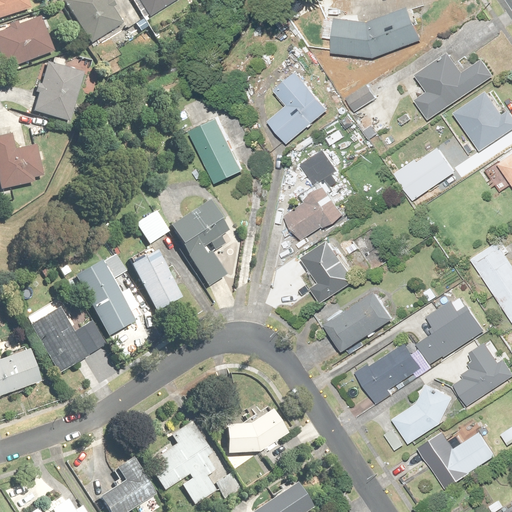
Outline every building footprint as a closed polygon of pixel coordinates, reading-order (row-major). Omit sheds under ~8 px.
[(339,20),(338,25),(326,24),(325,39),(337,40),(335,53),(378,58),(422,43),(411,10),(372,24),(339,20)] [(53,52),(40,18),(0,33),(0,54),(6,70),(53,52)] [(461,67),(453,56),(420,78),(430,93),(417,101),(430,121),(494,78),(483,61),(471,69),(467,62),(461,67)] [(83,75),(47,65),(34,113),(70,123),(83,75)] [(331,111),(299,72),(276,90),(289,107),(271,122),(289,145),(331,111)] [(377,100),(370,87),(349,99),(356,112),(377,100)] [(505,115),(489,92),(456,115),(480,150),(463,162),(469,172),(504,149),(499,141),(511,131),(511,112),(511,111),(505,115)] [(246,172),(222,119),(194,132),(218,184),(246,172)] [(16,151),(12,135),(0,137),(0,185),(1,191),(33,184),(32,179),(42,177),(36,147),(16,151)] [(337,170),(324,151),(303,165),(316,185),(337,170)] [(511,158),(489,173),(502,193),(511,185),(511,158)] [(379,205),(379,189),(362,190),(362,205),(379,205)] [(346,217),(330,190),(287,215),(302,242),(346,217)] [(228,233),(208,202),(169,228),(208,288),(225,277),(211,255),(224,247),(219,239),(228,233)] [(168,233),(154,213),(135,225),(148,246),(168,233)] [(392,260),(374,233),(356,244),(374,272),(392,260)] [(356,283),(332,243),(306,259),(322,285),(314,290),(322,304),(356,283)] [(511,263),(499,243),(473,261),(511,320),(511,263)] [(165,259),(160,250),(130,266),(155,313),(181,299),(161,261),(165,259)] [(126,273),(116,255),(101,264),(99,261),(73,276),(107,337),(134,323),(111,281),(126,273)] [(397,319),(379,293),(328,326),(346,352),(397,319)] [(462,317),(453,302),(429,317),(438,333),(420,344),(433,365),(486,332),(473,311),(462,317)] [(47,317),(42,310),(26,319),(58,374),(106,347),(93,324),(73,335),(58,310),(47,317)] [(0,340),(0,397),(40,382),(28,351),(27,346),(14,351),(9,337),(0,340)] [(426,367),(410,341),(358,374),(378,405),(393,395),(390,390),(426,367)] [(468,379),(458,385),(470,406),(511,379),(511,373),(504,361),(500,364),(487,344),(468,355),(476,367),(465,374),(468,379)] [(396,419),(411,444),(442,425),(455,398),(428,385),(419,406),(396,419)] [(288,435),(274,413),(253,424),(224,426),(227,454),(260,452),(288,435)] [(192,479),(182,486),(194,506),(215,492),(206,477),(214,472),(206,458),(211,455),(191,424),(171,438),(177,446),(153,461),(159,470),(153,474),(164,491),(179,482),(190,475),(192,479)] [(407,446),(396,429),(386,436),(397,452),(407,446)] [(511,443),(511,429),(503,435),(510,445),(511,443)] [(498,457),(482,433),(464,445),(458,436),(450,441),(445,433),(421,448),(447,489),(498,457)] [(106,511),(130,511),(136,508),(138,511),(155,511),(149,501),(156,497),(133,460),(116,471),(124,484),(99,499),(106,511)] [(21,511),(52,494),(41,475),(8,494),(17,511),(21,511)] [(237,492),(229,477),(216,484),(224,500),(237,492)] [(306,511),(313,508),(297,484),(254,511),(306,511)] [(74,511),(67,501),(51,511),(52,511),(39,511),(38,510),(34,511),(84,511),(81,508),(74,511)]
